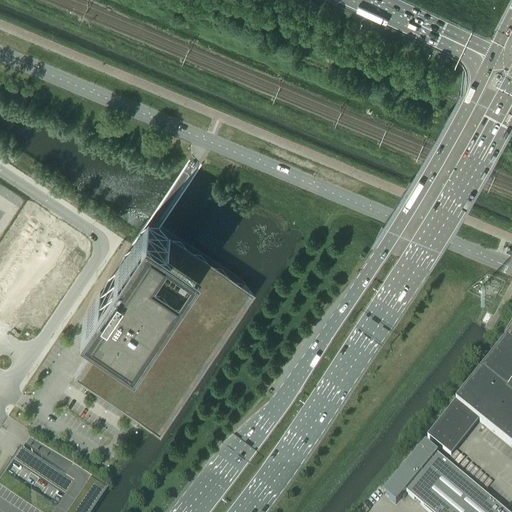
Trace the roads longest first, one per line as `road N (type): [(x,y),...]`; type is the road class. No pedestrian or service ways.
road 1 (tertiary): [(511,268),(0,54)]
road 2 (primary): [(490,59),(393,233),(193,511)]
road 3 (primary): [(242,511),(422,245),(511,90)]
road 4 (unclassified): [(30,358),(102,242),(0,170)]
road 5 (motorway): [(365,0),(490,59)]
